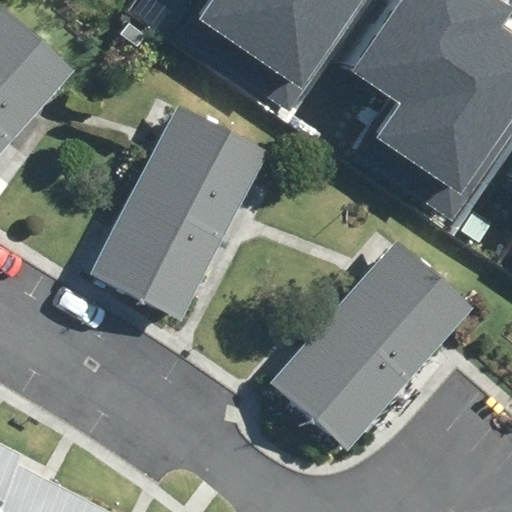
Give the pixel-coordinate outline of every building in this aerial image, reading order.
[(159,0),(148,17),(288,110),(361,0),(159,0)] [(511,6),(502,0),(403,0),(355,71),(402,102),(377,138),(380,140),(360,169),(440,222),(511,114),(511,35),(498,27),(511,6)] [(0,137),(61,70),(0,15),(0,137)] [(251,154),(161,109),(75,282),(165,327),(251,154)] [(458,321),(381,248),(246,389),(323,463),(458,321)] [(0,511),(102,511),(0,455),(0,511)]
